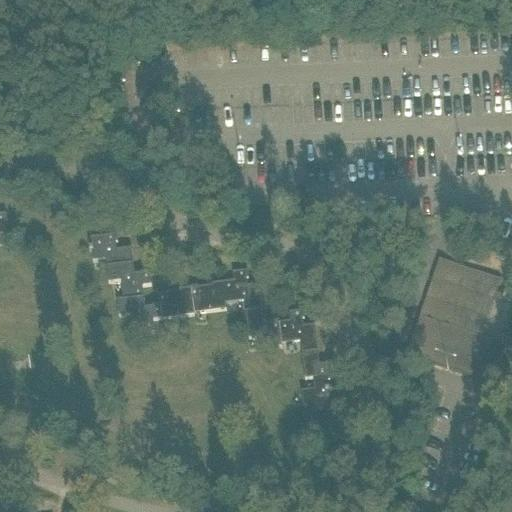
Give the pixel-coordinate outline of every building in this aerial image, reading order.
[(0,237),(8,236),(6,216),(0,216),(0,237)] [(105,262),(106,269),(133,266),(131,251),(116,253),(115,245),(117,245),(116,237),(90,240),(92,260),(92,263),(105,262)] [(482,335),(500,282),(439,261),(420,318),(481,339),(482,335)] [(121,283),(123,302),(144,300),(142,289),(151,287),(149,273),(141,274),(141,276),(134,277),(133,266),(106,269),(108,285),(121,283)] [(244,303),(245,314),(262,313),(258,287),(247,289),(246,281),(248,281),(247,273),(233,275),(234,283),(223,285),(225,305),(244,303)] [(226,311),(225,305),(223,285),(211,286),(211,289),(198,290),(198,288),(189,289),(190,291),(191,291),(194,316),(226,311)] [(194,316),(191,291),(190,291),(179,292),(179,294),(157,297),(159,307),(161,322),(194,317),(194,316)] [(153,323),(161,322),(159,307),(152,308),(152,310),(145,311),(144,300),(123,302),(117,303),(119,319),(131,317),(134,337),(154,335),(153,323)] [(282,350),(281,346),(279,325),(279,323),(270,324),(271,327),(264,328),(262,313),(245,314),(249,341),(257,340),(258,353),(269,352),(270,353),(273,353),(273,351),(282,350)] [(300,343),(301,355),(318,353),(314,327),(303,329),(302,322),(304,321),(303,313),(289,315),(290,324),(279,325),(281,346),(300,343)] [(483,383),(496,344),(481,339),(420,318),(406,357),(443,369),(483,383)] [(313,381),(314,392),(329,390),(329,391),(338,390),(334,364),(326,365),(326,367),(319,368),(318,353),(301,355),(305,382),(313,381)] [(507,390),(511,376),(511,358),(499,354),(488,382),(493,384),(507,390)] [(329,390),(314,392),(301,394),(305,427),(332,424),(331,412),(328,412),(326,399),(329,399),(328,393),(329,393),(329,391),(329,390)]
